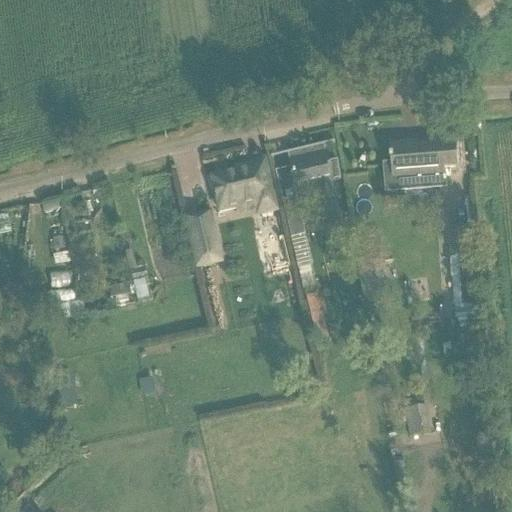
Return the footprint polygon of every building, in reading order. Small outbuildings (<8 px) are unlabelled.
[(388,166),(383,167),(385,194),(429,190),(429,180),(445,179),(445,171),(457,170),(457,164),(455,144),(408,148),(408,144),(390,145),(390,158),(388,158),(388,162),(388,166)] [(337,162),(327,164),(323,146),(287,155),(288,163),(295,191),(316,186),(324,221),(327,231),(342,228),(339,218),(331,183),(341,180),(337,162)] [(211,180),(219,214),(256,205),(258,216),(276,212),(264,163),(249,166),(250,171),(211,180)] [(282,202),(290,238),(305,235),(296,199),(282,202)] [(186,220),(197,269),(220,263),(209,215),(186,220)] [(373,228),(361,230),(363,242),(375,241),(373,228)] [(449,231),(452,259),(472,258),(469,230),(449,231)] [(62,240),(53,241),(54,254),(63,253),(62,240)] [(284,244),(266,249),(271,271),(289,267),(284,244)] [(308,256),(295,259),(298,271),(311,268),(308,256)] [(472,258),(452,259),(455,308),(475,307),(472,258)] [(381,266),(362,269),(367,304),(387,301),(381,266)] [(134,271),(129,273),(131,284),(145,281),(146,281),(143,269),(134,271)] [(15,325),(26,327),(30,295),(19,294),(15,325)] [(305,298),(315,342),(327,339),(322,316),(326,315),(321,295),(305,298)] [(404,411),(408,439),(430,435),(426,408),(404,411)] [(402,463),(393,464),(395,479),(403,478),(402,463)]
